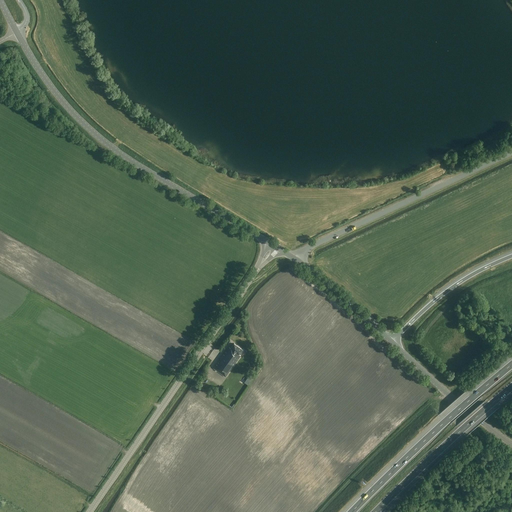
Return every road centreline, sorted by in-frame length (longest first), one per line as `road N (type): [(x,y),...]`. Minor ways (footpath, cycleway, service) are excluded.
road 1 (tertiary): [(272,245),(107,144),(56,94),(16,32)]
road 2 (tertiary): [(89,511),(272,245)]
road 3 (unclassified): [(295,259),(511,152)]
road 4 (motorway): [(511,364),(351,511)]
road 5 (motorway): [(375,511),(511,386)]
road 6 (secondary): [(511,444),(391,342)]
road 7 (motorway): [(511,256),(441,295),(391,342)]
road 8 (tertiary): [(391,342),(295,259)]
